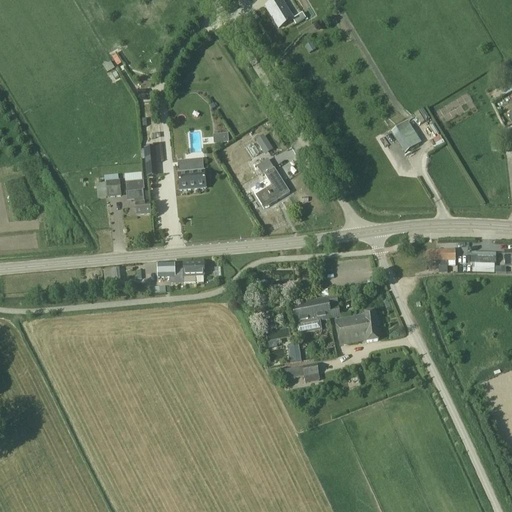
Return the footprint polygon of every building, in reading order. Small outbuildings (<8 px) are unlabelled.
[(293,20),(280,0),(277,0),(265,8),(279,29),(293,20)] [(103,67),(109,76),(114,72),(108,64),(103,67)] [(397,129),(391,133),(404,154),(414,148),(420,144),(407,123),(397,129)] [(256,142),(260,148),(263,154),(271,149),(268,143),(264,137),(256,142)] [(155,149),(144,150),(146,162),(156,161),(155,149)] [(274,169),(273,170),(268,161),(256,168),(262,177),(264,176),(271,187),(255,197),(264,210),(289,194),(274,169)] [(203,173),(179,175),(180,191),(205,189),(203,173)] [(106,185),(97,186),(98,199),(121,197),(119,181),(106,183),(106,185)] [(144,191),(143,182),(125,184),(127,203),(134,202),(134,204),(135,204),(136,216),(150,215),(149,205),(144,206),(144,204),(144,199),(143,191),(144,191)] [(454,251),(429,252),(429,263),(436,262),(436,267),(447,267),(447,262),(455,261),(454,251)] [(471,263),(471,264),(471,274),(495,274),(495,265),(495,264),(495,254),(484,254),(483,253),(471,253),(471,263)] [(183,270),(175,271),(175,265),(157,265),(157,279),(174,278),(181,278),(181,281),(183,281),(183,284),(203,284),(203,278),(204,278),(204,264),(183,264),(183,270)] [(104,272),(106,284),(118,283),(116,271),(104,272)] [(291,305),(295,326),(297,336),(322,332),(320,321),(339,318),(336,297),(291,305)] [(340,347),(367,342),(367,344),(378,342),(375,312),(364,315),(364,316),(335,322),(340,347)] [(302,368),(283,372),(284,382),(304,378),(305,384),(320,382),(317,365),(302,368)] [(348,380),(350,387),(359,385),(357,378),(348,380)]
